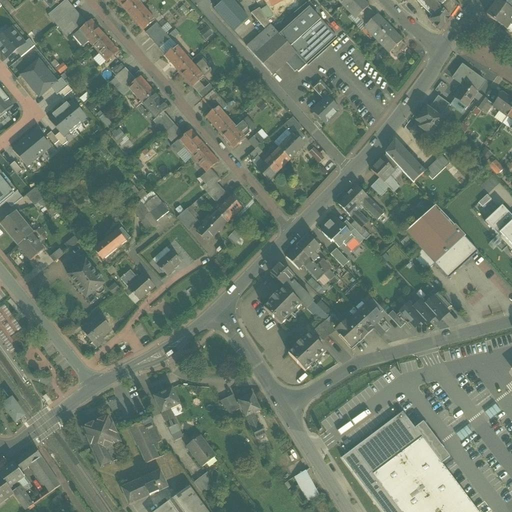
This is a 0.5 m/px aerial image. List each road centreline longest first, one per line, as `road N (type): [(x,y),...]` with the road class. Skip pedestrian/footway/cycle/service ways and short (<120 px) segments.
road 1 (residential): [(294,231),(90,0)]
road 2 (residential): [(284,406),(364,361),(511,321)]
road 3 (residential): [(351,173),(199,0)]
road 4 (residential): [(0,272),(94,387)]
road 5 (tertiary): [(441,56),(351,173)]
road 6 (tertiary): [(216,308),(163,352),(94,387)]
road 7 (unclassified): [(284,406),(348,511)]
